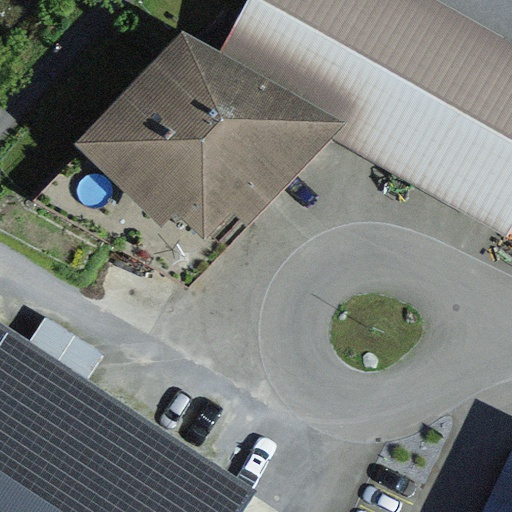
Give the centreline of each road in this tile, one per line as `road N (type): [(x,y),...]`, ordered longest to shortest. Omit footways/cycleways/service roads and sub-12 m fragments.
road 1 (residential): [(448,321),(436,371),(395,404),(343,404),(302,371),(290,324),(294,302),(321,266),(363,250),(386,252),(426,273)]
road 2 (track): [(0,280),(115,355),(292,347)]
road 3 (track): [(0,135),(125,0)]
